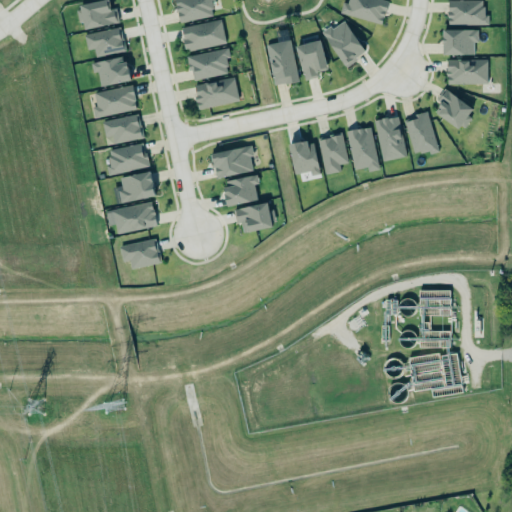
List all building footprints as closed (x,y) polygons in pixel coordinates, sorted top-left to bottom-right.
[(91,0),(106,0),(109,8),(114,7),(117,21),(82,28),(80,21),(77,22),(74,9),(78,8),(77,3),(91,0)] [(173,0),(210,0),(211,8),(209,9),(211,14),(178,22),(173,0)] [(388,1),(382,0),(347,0),(346,5),(342,4),(339,14),(381,25),(388,1)] [(488,26),(488,15),(482,15),(483,1),(447,0),(447,25),(488,26)] [(179,27),(218,18),(224,42),(185,51),(185,48),(182,48),(181,39),(182,38),(179,27)] [(319,31),(327,26),(330,29),(342,20),(363,50),(353,56),(355,59),(344,66),(319,31)] [(82,34),(117,26),(120,37),(121,37),(123,50),(94,56),(92,48),(86,49),(82,34)] [(477,30),(442,30),(442,55),(473,55),(473,42),(477,42),(477,30)] [(288,39),(297,80),(283,83),(283,81),(272,84),(264,44),(288,39)] [(316,76),(314,70),(325,68),(318,39),(293,45),(298,64),(299,64),(303,79),(316,76)] [(191,81),(227,74),(225,59),(229,58),(227,48),(186,57),(191,81)] [(89,62),(119,55),(121,61),(124,60),(127,71),(128,79),(99,86),(95,71),(91,71),(89,62)] [(445,59),(457,58),(485,59),(486,83),(446,83),(445,75),(444,75),(444,69),(445,69),(445,64),(445,59)] [(238,101),(233,77),(192,87),(198,110),(238,101)] [(91,92),(130,84),(135,108),(92,117),(90,106),(94,105),(91,92)] [(435,101),(439,105),(434,112),(459,131),(474,111),(444,89),(435,101)] [(436,151),(427,112),(403,118),(413,156),(436,151)] [(101,122),(106,146),(142,138),(136,114),(101,122)] [(380,160),(403,155),(395,116),(386,118),(385,116),(380,117),(380,119),(372,120),(380,160)] [(345,132),(353,170),(366,168),(367,172),(378,170),(369,127),(345,132)] [(340,172),(339,165),(347,164),(341,133),(317,138),(324,175),(340,172)] [(286,143),(298,140),(298,141),(304,140),(305,144),(311,143),(317,173),(309,175),(308,172),(307,170),(293,173),(286,143)] [(145,165),(147,164),(144,152),(142,152),(140,142),(106,149),(107,155),(105,155),(107,164),(104,165),(106,175),(124,171),(127,169),(145,165)] [(207,153),(243,146),(244,146),(249,145),(251,155),(247,156),(250,170),(215,177),(213,166),(210,166),(209,160),(211,160),(210,158),(208,157),(207,153)] [(116,204),(154,197),(149,172),(119,178),(121,187),(113,189),(116,204)] [(255,173),(257,183),(252,184),(255,199),(225,205),(221,186),(225,185),(224,180),(255,173)] [(115,233),(110,209),(149,201),(150,208),(152,208),(152,211),(153,214),(152,214),(153,218),(154,225),(115,233)] [(231,208),(234,223),(239,222),(241,232),(270,226),(269,221),(273,221),(271,208),(267,209),(265,201),(231,208)] [(117,245),(153,238),(155,249),(156,249),(159,261),(129,267),(128,259),(120,261),(117,245)] [(456,353),(408,358),(412,391),(430,389),(431,397),(461,394),(456,353)]
